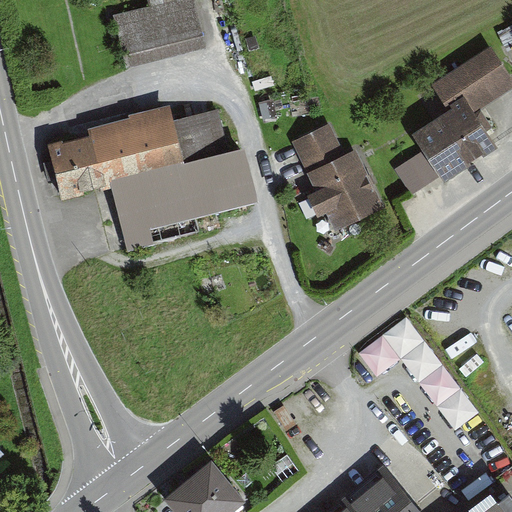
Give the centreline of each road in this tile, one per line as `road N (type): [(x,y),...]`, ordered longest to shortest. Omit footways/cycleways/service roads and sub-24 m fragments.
road 1 (secondary): [(511,193),(128,477)]
road 2 (tertiary): [(128,477),(40,281),(0,103)]
